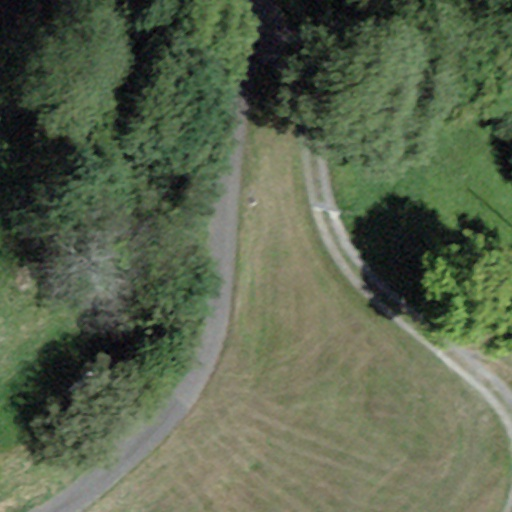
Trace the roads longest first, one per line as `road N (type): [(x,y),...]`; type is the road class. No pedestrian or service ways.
road 1 (unclassified): [(51,511),(117,465),(171,410),(217,317),(245,17)]
road 2 (track): [(245,17),(286,54),(324,211),(344,254),(511,410)]
